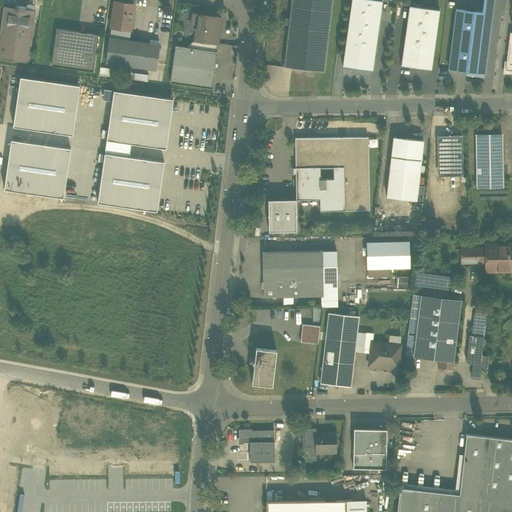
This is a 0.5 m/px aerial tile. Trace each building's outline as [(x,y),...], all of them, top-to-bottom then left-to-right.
[(291,0),(284,67),(324,71),(332,0),(291,0)] [(351,0),(343,66),(372,71),(382,0),(378,0),(351,0)] [(492,14),(493,0),(483,0),(482,12),(492,14)] [(111,27),(130,30),(134,5),(115,2),(111,27)] [(5,6),(3,19),(6,19),(7,8),(26,11),(25,12),(34,13),(35,11),(5,6)] [(401,66),(431,70),(439,10),(409,6),(401,66)] [(2,28),(32,32),(34,13),(25,12),(26,11),(7,8),(6,19),(3,19),(2,28)] [(449,69),(484,74),(492,14),(482,12),(456,9),(449,69)] [(217,43),(221,18),(193,14),(191,29),(196,29),(195,40),(217,43)] [(110,37),(129,40),(130,30),(111,27),(110,37)] [(0,39),(0,57),(28,62),(32,32),(2,28),(1,32),(0,37),(0,39)] [(51,65),(82,70),(88,33),(57,29),(51,65)] [(511,32),(510,33),(506,62),(505,62),(503,73),(511,73),(511,32)] [(98,35),(88,33),(82,70),(93,71),(98,35)] [(106,63),(114,64),(117,64),(156,70),(160,45),(129,40),(110,37),(106,63)] [(215,52),(217,43),(195,40),(185,47),(215,52)] [(170,82),(212,88),(217,52),(215,52),(185,47),(175,46),(170,82)] [(101,68),(99,76),(110,78),(111,69),(101,68)] [(148,75),(134,74),(133,81),(148,82),(148,75)] [(80,86),(20,77),(13,126),(72,135),(80,86)] [(173,99),(114,90),(106,140),(131,143),(166,149),(173,99)] [(476,135),(477,186),(503,186),(502,135),(476,135)] [(449,176),(449,136),(437,136),(438,176),(449,176)] [(449,136),(449,176),(462,176),(462,136),(449,136)] [(320,199),(320,211),(369,210),(368,137),(295,138),(295,167),(293,167),(293,174),(296,174),(296,199),(320,199)] [(393,137),(391,157),(421,160),(423,140),(393,137)] [(70,148),(11,139),(4,189),(63,198),(70,148)] [(106,140),(104,153),(129,157),(131,143),(106,140)] [(129,157),(104,153),(98,202),(157,211),(164,161),(129,157)] [(416,200),(421,160),(391,157),(386,197),(416,200)] [(296,231),(296,199),(268,200),(269,231),(296,231)] [(367,242),(367,267),(409,266),(408,241),(367,242)] [(487,265),(487,269),(503,269),(503,267),(511,267),(511,245),(486,246),(486,248),(487,265)] [(476,262),(477,265),(487,265),(486,248),(462,249),(463,262),(476,262)] [(262,252),(263,297),(321,296),(323,296),(323,293),(323,261),(322,251),(262,252)] [(336,251),(322,251),(323,261),(337,261),(336,251)] [(337,261),(323,261),(323,293),(337,293),(337,261)] [(416,272),(414,285),(449,289),(451,276),(416,272)] [(410,276),(396,276),(396,288),(410,288),(410,276)] [(337,293),(323,293),(323,296),(321,296),(321,307),(337,307),(337,293)] [(405,355),(413,356),(420,295),(412,294),(405,355)] [(461,301),(420,295),(413,356),(439,359),(453,361),(461,301)] [(471,335),(483,336),(486,313),(474,312),(471,335)] [(320,383),(351,387),(355,352),(357,331),(359,316),(328,313),(320,383)] [(321,326),(303,324),(301,342),(319,344),(321,326)] [(355,352),(363,353),(365,332),(357,331),(355,352)] [(363,353),(371,354),(372,342),(373,342),(374,333),(365,332),(363,353)] [(388,344),(400,345),(401,336),(389,335),(388,344)] [(480,379),(481,368),(481,364),(480,363),(481,355),(482,346),(484,346),(485,340),(483,339),(483,336),(471,335),(470,335),(466,363),(473,363),(471,378),(480,379)] [(369,365),(397,369),(400,345),(388,344),(373,342),(372,342),(371,354),(369,365)] [(252,383),(272,386),(276,350),(256,348),(255,359),(253,359),(253,365),(254,365),(252,383)] [(489,356),(481,355),(480,363),(481,364),(481,368),(487,369),(489,356)] [(452,369),(453,361),(439,359),(438,367),(441,371),(449,372),(452,369)] [(353,468),(386,469),(387,429),(354,428),(353,468)] [(238,438),(238,441),(241,443),(244,443),(244,442),(250,442),(250,461),(274,461),(274,441),(274,430),(252,431),(252,429),(239,429),(239,438),(238,438)] [(301,460),(316,460),(316,452),(315,433),(315,429),(302,429),(303,449),(301,449),(301,460)] [(315,433),(316,452),(323,452),(323,451),(335,451),(335,432),(315,433)] [(400,487),(396,511),(511,511),(511,439),(466,434),(459,494),(400,487)] [(346,501),(346,511),(365,511),(366,500),(346,501)] [(266,502),(265,511),(346,511),(346,501),(266,502)]
